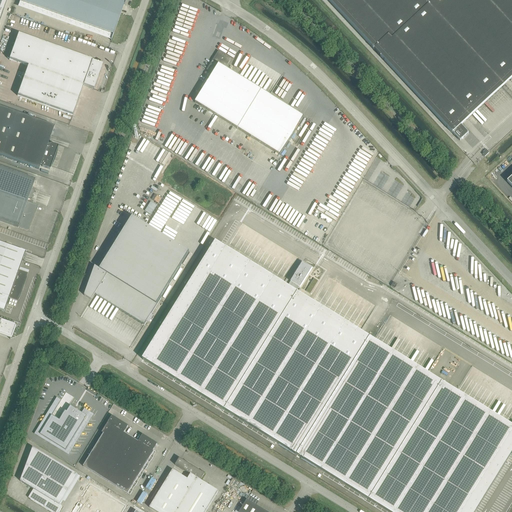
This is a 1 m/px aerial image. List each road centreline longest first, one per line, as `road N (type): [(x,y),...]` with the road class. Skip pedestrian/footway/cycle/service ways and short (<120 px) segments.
road 1 (unclassified): [(511,281),(303,57),(231,7)]
road 2 (unclassified): [(353,511),(33,315)]
road 3 (unknown): [(218,26),(169,127),(173,140),(216,173),(252,193),(267,191),(316,119),(316,95),(302,81)]
road 4 (unclassified): [(33,315),(146,0)]
road 5 (unknown): [(67,334),(119,192),(148,182)]
